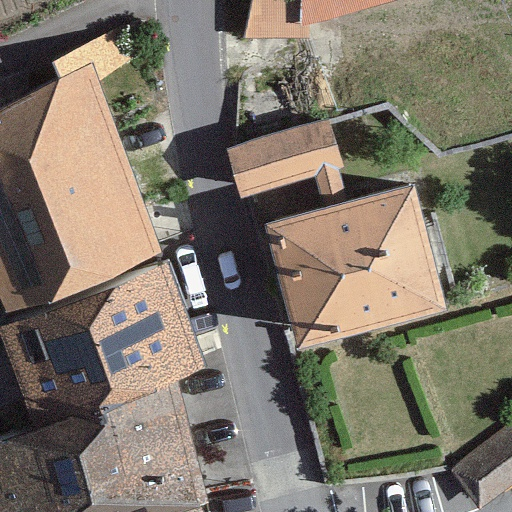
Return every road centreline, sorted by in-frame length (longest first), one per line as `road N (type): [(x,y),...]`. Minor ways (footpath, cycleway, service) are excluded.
road 1 (residential): [(289,477),(186,66),(187,0)]
road 2 (residential): [(151,0),(0,59)]
